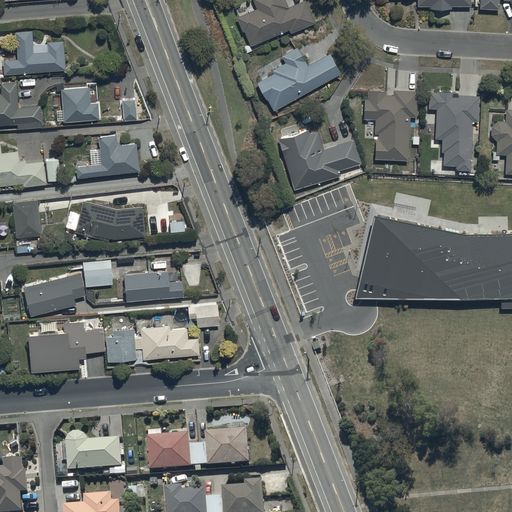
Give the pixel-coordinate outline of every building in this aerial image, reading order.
[(253,0),(256,6),(236,14),(242,29),(243,28),(250,44),(288,29),(289,31),(314,20),(305,0),(297,0),(287,4),(285,0),(253,0)] [(31,28),(15,29),(16,57),(2,57),(3,71),(65,68),(63,38),(47,39),(47,40),(32,41),(31,28)] [(273,71),(256,81),(265,98),(267,97),(272,108),(340,70),(329,51),(306,63),(296,45),(281,53),(285,60),(271,67),(273,71)] [(0,122),(16,121),(17,127),(42,125),(41,102),(18,104),(16,79),(0,80),(0,122)] [(88,83),(60,85),(63,119),(98,116),(97,99),(90,99),(88,83)] [(367,95),(363,95),(363,115),(373,116),(372,130),(377,131),(377,136),(375,136),(374,155),(407,157),(409,114),(416,115),(417,88),(393,87),(392,92),(385,92),(385,88),(367,87),(367,95)] [(457,89),(428,88),(428,106),(436,106),(435,136),(441,136),(440,149),(442,149),(442,162),(456,163),(456,167),(470,167),(471,119),(477,119),(478,94),(457,94),(457,89)] [(134,96),(121,97),(122,118),(135,118),(134,96)] [(511,107),(505,107),(505,117),(496,118),(490,123),(490,132),(496,138),(496,151),(505,152),(505,171),(511,171),(511,107)] [(306,127),(278,136),(294,188),(339,174),(338,168),(361,161),(353,136),(323,145),(318,129),(308,132),(306,127)] [(115,131),(97,133),(100,160),(74,163),(75,175),(139,168),(136,139),(117,141),(115,131)] [(0,149),(0,183),(22,182),(22,183),(44,181),(42,159),(24,160),(24,156),(18,157),(17,149),(0,150),(0,149)] [(57,157),(45,158),(47,178),(59,176),(57,157)] [(38,197),(12,199),(15,235),(41,232),(38,197)] [(65,223),(75,226),(74,228),(107,236),(108,234),(113,235),(144,233),(141,204),(114,206),(82,198),(79,210),(69,208),(65,223)] [(511,232),(466,233),(375,213),(361,269),(357,295),(474,297),(502,297),(502,307),(511,307),(511,232)] [(108,256),(81,259),(84,285),(111,282),(108,256)] [(167,267),(123,271),(125,298),(182,293),(180,277),(168,278),(167,267)] [(79,270),(22,283),(30,314),(75,303),(73,295),(84,293),(79,270)] [(217,302),(187,304),(187,316),(195,315),(196,324),(218,323),(217,302)] [(35,319),(36,329),(27,330),(30,369),(78,364),(77,354),(85,354),(84,349),(104,348),(102,325),(83,327),(82,319),(62,321),(61,317),(35,319)] [(105,333),(107,358),(198,351),(197,334),(187,335),(186,326),(168,327),(168,321),(139,324),(140,334),(134,334),(133,325),(112,327),(112,332),(105,333)] [(189,432),(162,434),(161,429),(148,430),(149,435),(148,436),(150,469),(191,466),(191,465),(207,464),(207,466),(249,463),(247,428),(206,431),(207,441),(189,442),(189,432)] [(68,470),(109,467),(109,474),(126,473),(126,465),(121,466),(119,437),(87,440),(87,438),(86,436),(85,435),(84,434),(83,433),(82,433),(81,432),(79,431),(78,431),(76,431),(75,431),(74,431),(73,431),(72,432),(71,432),(70,433),(69,434),(67,435),(67,436),(66,437),(66,438),(66,441),(68,470)] [(0,511),(11,511),(22,511),(21,491),(28,491),(26,469),(23,469),(22,456),(2,458),(3,466),(0,466),(0,511)] [(166,505),(166,511),(263,511),(262,479),(244,480),(244,485),(221,486),(222,495),(206,495),(206,488),(182,489),(182,484),(164,485),(165,506),(166,505)] [(129,487),(129,498),(143,498),(143,487),(129,487)] [(64,511),(119,511),(119,499),(111,500),(111,492),(83,494),(83,501),(64,503),(64,511)]
